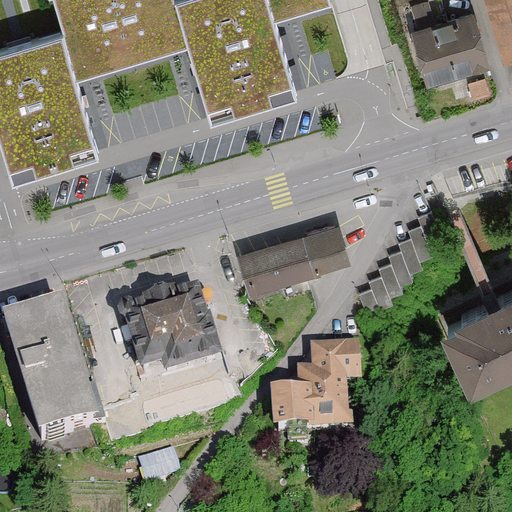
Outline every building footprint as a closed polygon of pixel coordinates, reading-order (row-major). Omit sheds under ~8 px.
[(52,0),(60,26),(74,71),(190,37),(178,0),(52,0)] [(178,0),(190,37),(212,110),(294,86),(272,14),(268,0),(178,0)] [(268,0),(272,14),(318,0),(268,0)] [(475,0),(459,0),(412,12),(431,86),(493,70),(475,0)] [(511,0),(487,0),(503,68),(511,65),(511,0)] [(0,43),(0,134),(12,174),(97,148),(74,71),(60,26),(0,43)] [(279,289),(353,270),(339,216),(240,242),(256,306),(282,299),(279,289)] [(444,242),(434,216),(422,221),(426,232),(414,236),(417,244),(404,249),(407,257),(393,262),(396,269),(385,274),(388,281),(374,286),(378,295),(362,301),(371,325),(383,321),(379,310),(391,305),(388,299),(399,295),(397,288),(409,283),(406,277),(421,271),(418,264),(432,258),(428,248),(444,242)] [(196,280),(129,301),(134,318),(125,321),(145,387),(222,363),(196,280)] [(64,295),(3,312),(40,437),(101,419),(64,295)] [(511,379),(511,309),(453,337),(480,395),(511,379)] [(364,356),(316,357),(316,378),(302,378),(302,396),(316,396),(316,403),(278,404),(278,446),(353,444),(352,397),(365,397),(364,356)] [(147,476),(181,468),(176,445),(141,454),(147,476)]
